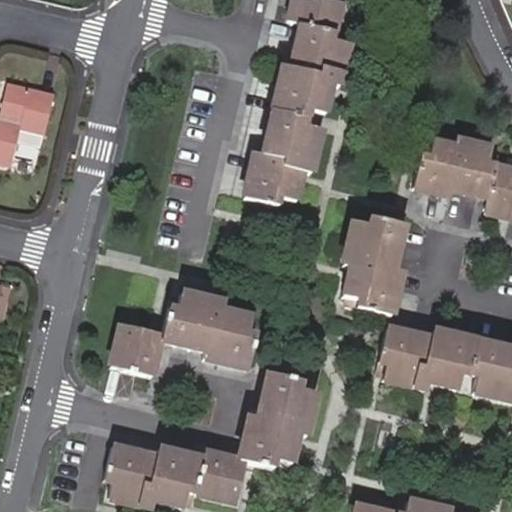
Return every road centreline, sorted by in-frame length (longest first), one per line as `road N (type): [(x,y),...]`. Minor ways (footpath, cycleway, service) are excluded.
road 1 (residential): [(511,246),(438,232),(419,318),(511,331)]
road 2 (residential): [(123,48),(78,253)]
road 3 (residential): [(42,398),(221,442)]
road 4 (residential): [(78,253),(42,398)]
road 5 (residential): [(123,48),(0,22)]
